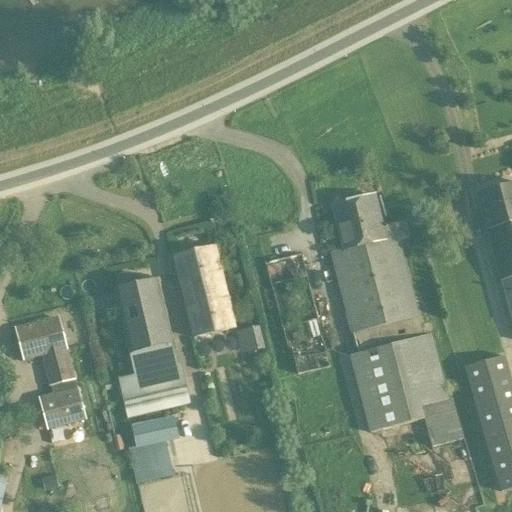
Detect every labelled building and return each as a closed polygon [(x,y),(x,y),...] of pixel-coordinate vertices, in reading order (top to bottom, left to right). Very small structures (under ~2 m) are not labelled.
[(511,189),(478,198),(487,234),(511,227),(511,189)] [(375,197),(332,208),(343,250),(332,254),(358,355),(424,338),(400,243),(409,239),(404,222),(383,227),(375,197)] [(511,227),(487,234),(511,325),(511,227)] [(184,298),(224,288),(215,248),(175,257),(184,298)] [(129,354),(173,344),(158,282),(115,292),(129,354)] [(224,288),(184,298),(194,339),(234,329),(224,288)] [(57,320),(17,331),(25,361),(43,356),(51,387),(54,397),(76,391),(73,381),(57,320)] [(448,400),(431,336),(424,338),(358,355),(351,357),(351,358),(371,434),(425,420),(421,407),(448,400)] [(126,418),(189,404),(184,381),(178,358),(154,364),(156,371),(118,379),(122,396),(126,418)] [(465,369),(501,493),(511,489),(511,386),(504,358),(465,369)] [(41,400),(49,430),(86,420),(77,390),(41,400)] [(448,400),(421,407),(425,420),(432,449),(463,440),(452,399),(448,400)]
